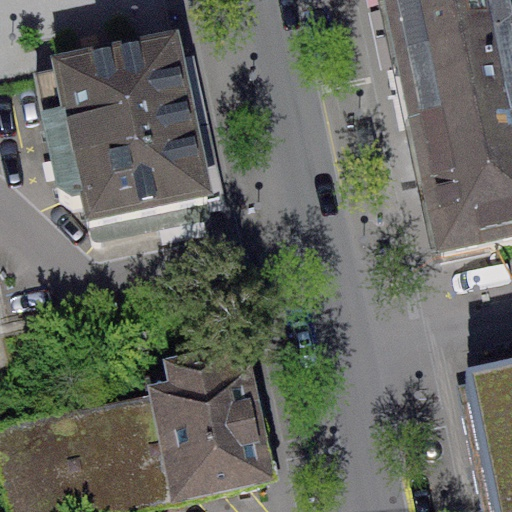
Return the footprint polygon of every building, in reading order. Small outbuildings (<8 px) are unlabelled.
[(511,0),(432,0),(397,7),(409,68),(511,47),(511,0)] [(511,47),(409,68),(422,129),(511,110),(511,47)] [(93,225),(206,204),(177,55),(40,82),(52,143),(66,204),(66,205),(88,201),(93,225)] [(511,110),(422,129),(434,190),(511,174),(511,110)] [(511,174),(434,190),(446,251),(511,237),(511,174)] [(184,511),(289,487),(254,341),(144,367),(178,511),(184,511)] [(511,511),(511,393),(471,403),(495,511),(511,511)] [(124,511),(137,510),(128,463),(116,465),(109,422),(0,441),(0,447),(11,511),(124,511)]
